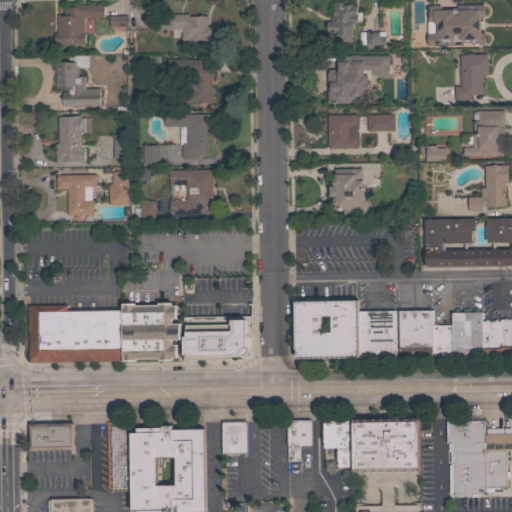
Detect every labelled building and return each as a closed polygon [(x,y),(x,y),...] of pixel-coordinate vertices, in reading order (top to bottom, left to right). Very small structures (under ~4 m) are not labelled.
[(335,42),(334,32),(327,32),(326,21),(331,21),(331,17),(333,17),(333,7),(334,7),(334,4),(336,2),(340,2),(342,4),(342,5),(356,4),(356,12),(361,12),(362,23),(351,23),(352,42),(335,42)] [(440,45),(439,43),(432,44),(432,45),(426,45),(426,33),(435,33),(435,25),(432,25),(432,24),(429,24),(429,22),(427,22),(427,12),(428,12),(428,5),(439,5),(439,6),(453,6),(453,9),(457,9),(457,5),(464,4),(464,5),(483,4),(484,7),(485,7),(485,13),(484,14),(484,16),(480,16),(480,21),(481,21),(481,28),(480,28),(481,32),(485,32),(485,35),(486,35),(487,42),(485,42),(485,44),(470,44),(470,42),(462,43),(462,44),(440,45)] [(55,45),(55,33),(57,33),(57,16),(64,15),(64,7),(76,7),(76,5),(104,5),(104,18),(92,18),(92,17),(84,17),(85,44),(55,45)] [(158,29),(158,15),(189,14),(189,17),(207,16),(207,27),(211,27),(212,41),(206,41),(206,40),(182,40),(181,29),(158,29)] [(128,15),(128,26),(109,27),(109,16),(128,15)] [(365,45),(365,32),(385,32),(385,45),(365,45)] [(326,72),(327,72),(327,69),(336,69),(335,55),(359,54),(359,55),(389,55),(389,65),(387,65),(387,67),(388,66),(388,71),(387,71),(387,75),(375,75),(374,74),(373,74),(373,73),(370,73),(371,83),(370,83),(370,91),(363,91),(363,95),(362,95),(362,101),(347,102),(347,103),(339,103),(339,102),(327,102),(326,72)] [(487,54),(488,74),(485,74),(485,78),(481,78),(482,86),(483,86),(483,94),(470,94),(471,100),(455,101),(454,86),(460,86),(459,65),(460,65),(459,55),(487,54)] [(62,106),(62,92),(66,92),(66,90),(63,90),(63,87),(55,87),(55,62),(68,62),(68,55),(88,55),(88,67),(78,67),(78,77),(85,77),(85,89),(99,88),(99,106),(62,106)] [(194,59),(194,60),(209,59),(209,71),(211,71),(211,86),(213,86),(213,103),(196,103),(196,104),(182,104),(182,87),(193,87),(193,74),(177,74),(177,71),(167,71),(167,59),(194,59)] [(463,156),(463,155),(461,155),(461,154),(459,154),(459,147),(473,147),(473,133),(477,133),(477,110),(504,110),(504,135),(499,135),(499,145),(501,147),(501,152),(499,154),(499,155),(463,156)] [(208,154),(199,155),(199,158),(198,158),(198,159),(183,159),(183,158),(182,158),(181,144),(179,144),(179,126),(164,126),(163,115),(212,114),(213,125),(208,126),(208,154)] [(366,131),(366,114),(394,114),(394,130),(366,131)] [(58,117),(74,117),(74,115),(80,115),(80,117),(90,117),(90,132),(80,133),(80,144),(84,144),(85,162),(79,162),(79,161),(61,161),(61,162),(55,162),(55,144),(58,143),(58,117)] [(357,115),(357,148),(327,148),(327,115),(357,115)] [(113,134),(128,134),(128,158),(113,158),(113,134)] [(142,145),(159,145),(159,164),(143,164),(142,145)] [(445,148),(445,160),(425,160),(425,158),(419,158),(419,148),(425,148),(425,145),(436,145),(436,148),(445,148)] [(484,165),(507,165),(507,183),(504,184),(504,197),(505,197),(506,206),(485,206),(482,206),(482,211),(468,211),(467,197),(480,197),(480,188),(484,187),(484,165)] [(137,181),(137,168),(150,168),(150,180),(137,181)] [(334,169),(362,168),(363,186),(364,186),(365,198),(367,198),(369,200),(369,204),(367,207),(366,207),(366,213),(343,214),(343,210),(334,210),(334,205),(332,203),(332,199),(334,197),(334,196),(329,196),(328,186),(333,186),(331,184),(332,179),(334,177),(334,169)] [(212,169),(212,213),(169,214),(169,200),(186,200),(186,184),(169,185),(168,170),(212,169)] [(108,184),(112,184),(112,171),(127,171),(127,183),(129,183),(129,204),(108,204),(108,184)] [(67,188),(56,188),(56,175),(96,174),(96,186),(91,186),(92,200),(93,200),(93,215),(67,215),(67,188)] [(155,220),(140,220),(140,217),(134,218),(134,207),(140,207),(140,200),(155,200),(155,220)] [(511,266),(425,267),(424,220),(475,219),(475,230),(472,230),(472,243),(445,243),(445,250),(511,249),(511,242),(486,243),(486,219),(511,218),(511,266)] [(358,357),(296,359),(296,349),(295,349),(294,302),(358,300),(358,311),(358,357)] [(122,304),(134,303),(134,305),(158,305),(158,302),(171,302),(171,305),(176,305),(177,318),(172,318),(172,323),(180,323),(180,340),(172,340),(172,344),(177,344),(177,358),(172,358),(172,360),(158,360),(158,359),(135,359),(135,361),(122,361),(122,310),(122,304)] [(122,361),(29,363),(28,305),(67,305),(67,311),(122,310),(122,361)] [(450,312),(454,312),(454,308),(458,308),(458,312),(462,312),(462,308),(470,308),(470,312),(474,312),(474,308),(478,308),(478,312),(481,311),(481,313),(483,313),(484,318),(481,318),(481,321),(481,355),(481,357),(451,358),(451,326),(450,312)] [(395,310),(396,351),(395,351),(395,356),(358,357),(358,311),(395,310)] [(429,354),(429,356),(423,356),(423,354),(418,354),(418,351),(399,351),(398,310),(432,310),(432,326),(433,354),(429,354)] [(184,359),(183,317),(251,316),(252,337),(249,337),(249,347),(248,347),(247,350),(247,352),(245,354),(242,355),(240,355),(240,356),(230,356),(230,359),(184,359)] [(500,355),(481,355),(481,321),(484,321),(484,319),(488,319),(488,321),(494,321),(494,319),(497,319),(497,321),(500,321),(500,353),(500,355)] [(500,319),(511,319),(511,353),(500,353),(500,321),(500,319)] [(451,358),(443,358),(443,357),(441,357),(441,356),(433,356),(433,354),(432,326),(451,326),(451,358)] [(353,419),(418,418),(419,471),(354,472),(354,467),(353,421),(353,419)] [(485,493),(478,494),(478,496),(473,496),(473,494),(452,494),(451,453),(445,453),(445,444),(446,443),(446,427),(445,427),(445,419),(483,418),(484,442),(474,442),(474,448),(485,448),(485,487),(485,493)] [(287,420),(310,420),(311,445),(298,445),(299,460),(288,460),(287,420)] [(354,467),(338,467),(338,461),(336,462),(336,451),(338,451),(338,447),(324,448),(323,421),(353,421),(354,467)] [(221,422),(246,422),(247,453),(222,453),(221,422)] [(29,450),(29,424),(75,423),(75,449),(29,450)] [(109,491),(108,423),(130,423),(130,432),(131,491),(109,491)] [(130,432),(136,432),(136,428),(162,428),(162,425),(171,425),(171,429),(204,429),(205,511),(177,511),(177,505),(173,510),(173,511),(137,511),(131,511),(131,491),(130,432)] [(484,434),(486,434),(486,428),(511,428),(511,434),(511,450),(506,450),(505,448),(485,448),(484,434)] [(505,448),(506,450),(506,472),(508,472),(508,479),(506,479),(506,487),(485,487),(485,448),(505,448)] [(92,498),(92,511),(47,511),(47,500),(51,500),(51,499),(92,498)]
